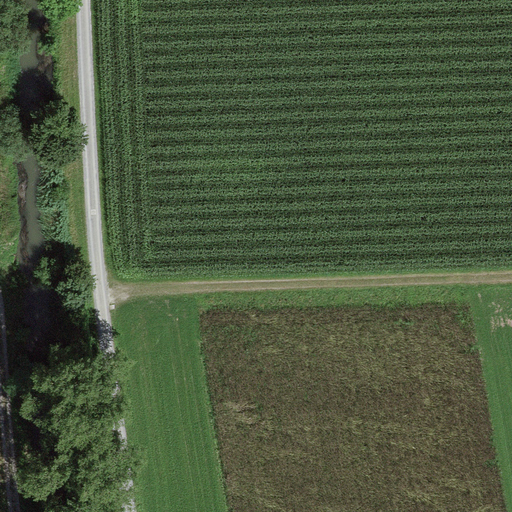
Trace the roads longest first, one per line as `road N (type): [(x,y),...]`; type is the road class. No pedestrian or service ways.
road 1 (track): [(127,511),(108,398),(81,0)]
road 2 (track): [(100,294),(511,279)]
